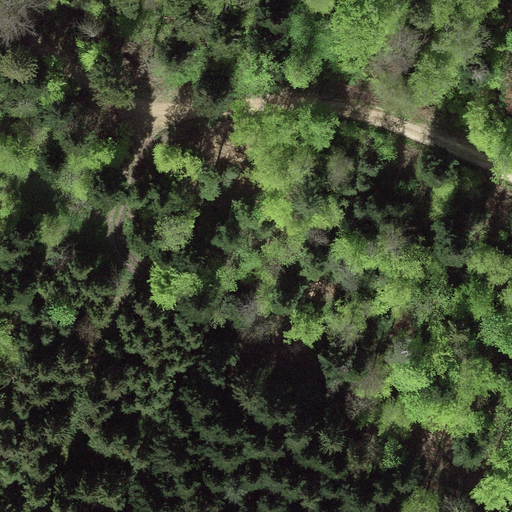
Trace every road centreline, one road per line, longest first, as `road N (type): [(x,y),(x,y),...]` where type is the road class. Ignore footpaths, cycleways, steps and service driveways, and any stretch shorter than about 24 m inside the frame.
road 1 (track): [(511,496),(342,379),(126,258),(112,230),(119,187),(138,149),(130,124),(44,47),(0,20)]
road 2 (track): [(8,0),(182,83),(367,114),(511,174)]
